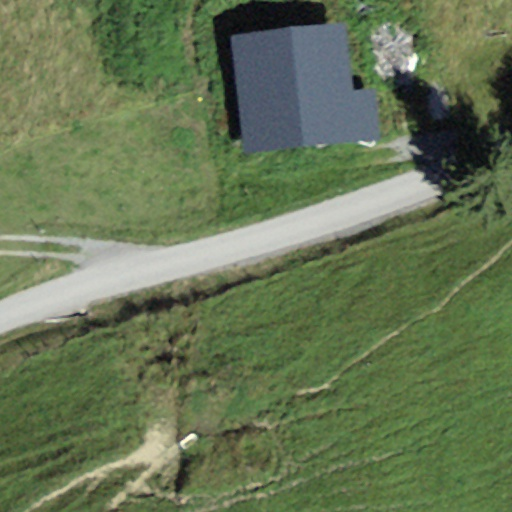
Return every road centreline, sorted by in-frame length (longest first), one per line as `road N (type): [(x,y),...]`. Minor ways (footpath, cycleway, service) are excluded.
road 1 (unclassified): [(511,145),(307,222),(136,269),(0,320)]
road 2 (track): [(0,256),(123,257),(136,269)]
